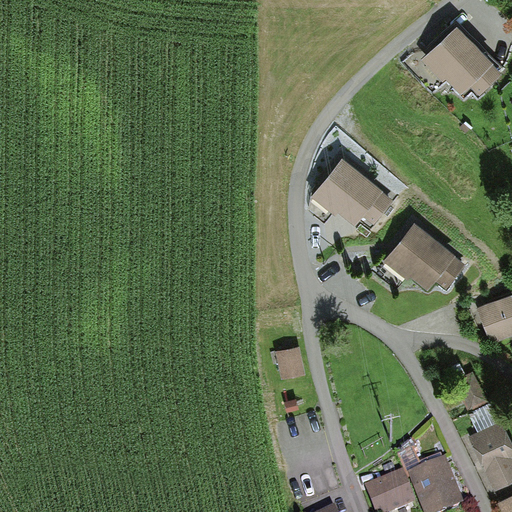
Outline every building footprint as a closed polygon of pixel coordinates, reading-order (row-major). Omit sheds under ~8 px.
[(500,73),(456,27),(422,59),(444,83),(446,81),(460,96),(472,85),(479,93),(500,73)] [(362,175),(342,160),(313,197),(335,214),(337,211),(355,224),(359,219),(371,228),(393,200),(362,175)] [(421,222),(367,183),(340,219),(381,249),(390,238),(402,247),(421,222)] [(434,269),(447,304),(485,289),(471,255),(434,269)] [(511,291),(482,302),(493,336),(511,329),(511,291)] [(299,347),(276,352),(282,380),(305,376),(299,347)] [(474,371),(455,379),(468,411),(487,403),(474,371)] [(483,467),(484,467),(497,496),(511,489),(511,438),(504,420),(469,436),(483,467)] [(407,469),(424,511),(435,511),(465,500),(446,453),(407,469)] [(366,483),(377,511),(383,511),(415,500),(403,469),(366,483)] [(511,511),(511,497),(498,505),(501,511),(511,511)]
